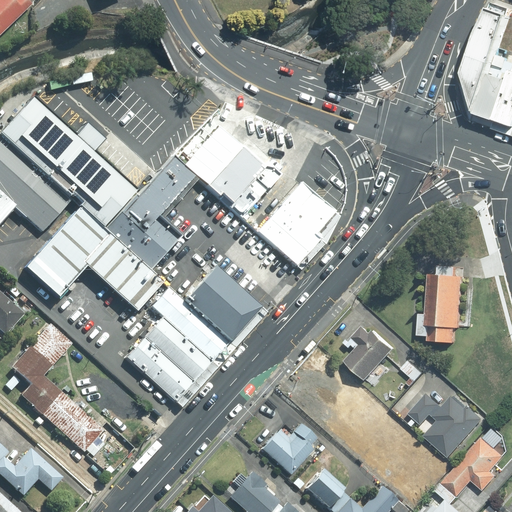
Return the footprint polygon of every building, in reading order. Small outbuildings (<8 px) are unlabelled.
[(11,0),(0,0),(0,32),(28,6),(21,0),(14,0),(13,1),(11,0)] [(460,75),(471,116),(491,58),(505,17),(487,10),(475,37),(460,75)] [(471,116),(511,129),(511,126),(511,64),(491,58),(471,116)] [(130,187),(34,97),(0,133),(70,197),(80,206),(98,223),(130,187)] [(263,165),(269,158),(246,138),(220,167),(202,187),(200,189),(212,199),(215,196),(226,206),(263,165)] [(191,178),(202,187),(220,167),(191,140),(172,161),(191,178)] [(67,201),(0,142),(0,187),(19,205),(43,227),(67,201)] [(168,157),(141,190),(161,209),(191,178),(172,161),(168,157)] [(263,165),(226,206),(225,208),(238,219),(276,176),(263,165)] [(306,180),(286,202),(321,233),(341,212),(306,180)] [(0,225),(19,205),(0,187),(0,225)] [(134,189),(100,225),(151,266),(183,233),(161,213),(141,194),(134,188),(134,189)] [(321,233),(285,201),(259,229),(297,264),(324,236),(321,233)] [(156,285),(144,274),(70,214),(21,269),(54,300),(82,270),(130,313),(156,285)] [(459,328),(462,276),(453,276),(454,267),(436,266),(436,274),(427,274),(424,315),(417,314),(416,335),(427,336),(426,340),(452,342),(453,328),(459,328)] [(180,300),(225,341),(254,310),(209,269),(180,300)] [(160,316),(208,360),(225,341),(180,300),(165,286),(147,305),(160,316)] [(0,290),(0,334),(4,337),(25,312),(0,290)] [(140,338),(187,382),(208,360),(160,316),(140,338)] [(345,363),(365,381),(394,350),(361,320),(347,336),(359,347),(345,363)] [(68,344),(45,324),(8,369),(25,383),(14,397),(82,454),(101,431),(38,379),(68,344)] [(187,382),(140,338),(123,357),(171,400),(187,382)] [(334,368),(321,356),(299,381),(311,393),(334,368)] [(401,370),(410,378),(405,384),(409,387),(414,382),(415,382),(423,373),(409,361),(401,370)] [(347,380),(334,368),(311,393),(324,404),(347,380)] [(365,396),(347,380),(324,404),(343,421),(365,396)] [(423,437),(450,460),(484,420),(453,393),(440,407),(425,394),(409,412),(430,429),(423,437)] [(382,412),(365,396),(343,421),(360,437),(382,412)] [(396,424),(382,412),(360,437),(374,449),(396,424)] [(410,438),(396,424),(374,449),(388,462),(410,438)] [(277,430),(258,450),(286,476),(317,443),(299,426),(287,439),(277,430)] [(425,451),(410,438),(388,462),(402,475),(425,451)] [(439,484),(456,500),(471,485),(481,495),(498,477),(491,470),(501,459),(481,440),(439,484)] [(0,458),(7,450),(0,443),(0,478),(18,494),(32,479),(48,493),(61,479),(27,450),(11,468),(0,458)] [(438,463),(425,451),(402,475),(416,487),(438,463)] [(317,471),(301,488),(327,511),(385,511),(395,501),(378,486),(358,508),(317,471)] [(288,511),(247,473),(226,496),(242,511),(288,511)] [(19,511),(0,495),(0,511),(19,511)] [(227,511),(208,495),(194,511),(189,506),(183,511),(227,511)] [(432,511),(457,511),(444,500),(432,511)]
